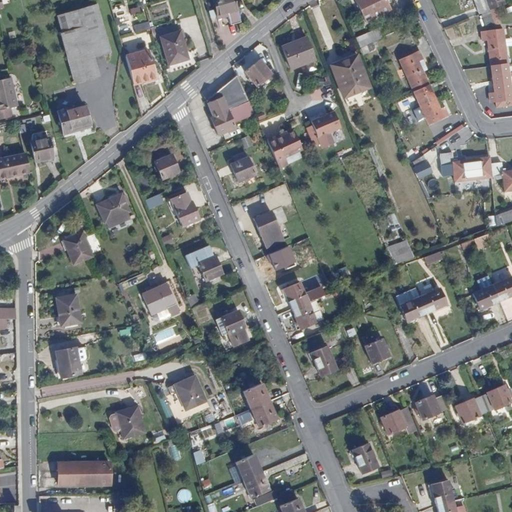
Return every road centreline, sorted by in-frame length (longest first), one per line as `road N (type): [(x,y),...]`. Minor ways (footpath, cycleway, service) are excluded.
road 1 (residential): [(175,101),(312,419)]
road 2 (residential): [(28,511),(24,260),(12,228)]
road 3 (residential): [(312,419),(511,333)]
road 4 (tertiary): [(175,101),(12,228)]
road 5 (residential): [(511,127),(484,127),(474,118),(419,0)]
road 6 (tertiary): [(295,0),(175,101)]
road 7 (unknown): [(35,395),(174,375)]
